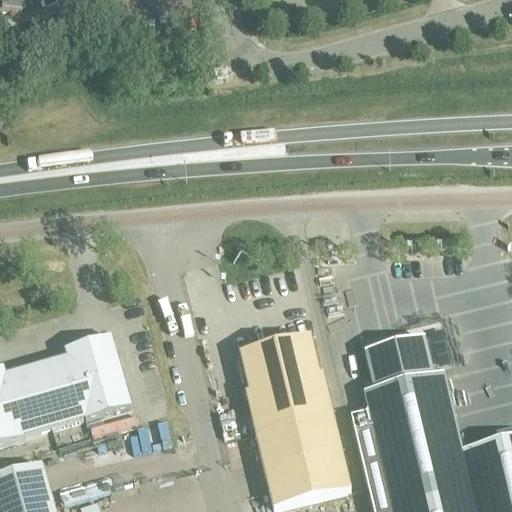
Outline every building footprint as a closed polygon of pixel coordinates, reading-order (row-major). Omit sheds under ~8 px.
[(19,0),(0,0),(0,22),(24,15),(19,0)] [(3,373),(0,373),(0,450),(23,444),(22,442),(84,425),(84,427),(130,413),(110,342),(64,355),(66,363),(5,381),(3,373)] [(244,398),(254,438),(332,419),(322,379),(318,380),(309,342),(239,359),(248,397),(244,398)] [(363,398),(368,418),(351,422),(371,511),(511,511),(511,444),(461,457),(442,380),(433,382),(423,343),(364,358),(373,396),(363,398)] [(332,419),(254,438),(271,511),(287,511),(350,497),(332,419)] [(0,481),(0,511),(52,511),(41,470),(0,481)]
